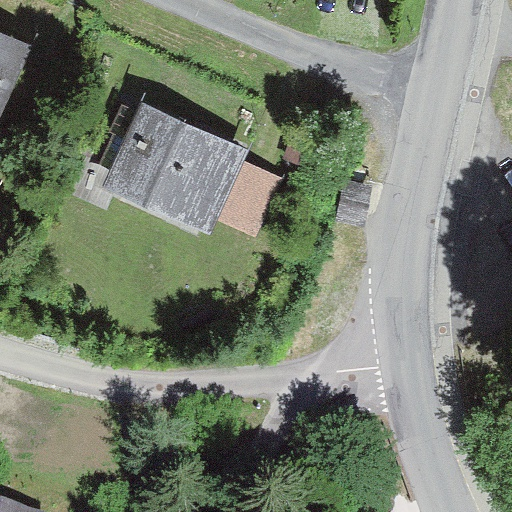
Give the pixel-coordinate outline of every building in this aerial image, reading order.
[(0,123),(37,26),(0,11),(0,123)] [(248,139),(147,92),(109,172),(211,220),(248,139)] [(256,228),(277,182),(234,162),(213,208),(256,228)] [(349,191),(342,222),(354,225),(361,193),(349,191)] [(0,511),(42,511),(0,501),(0,511)]
